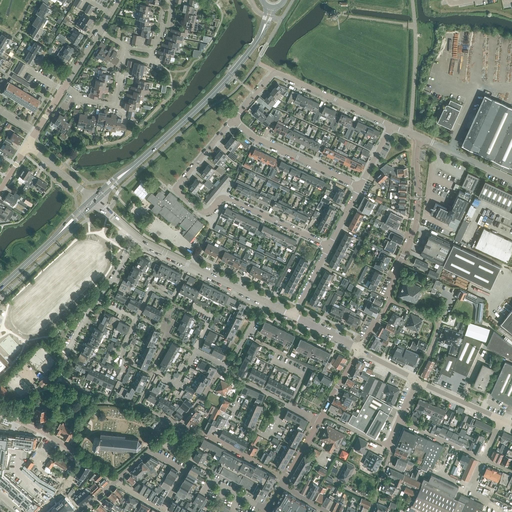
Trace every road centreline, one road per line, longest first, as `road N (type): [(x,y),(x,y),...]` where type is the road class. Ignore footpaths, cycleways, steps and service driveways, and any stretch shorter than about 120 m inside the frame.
road 1 (residential): [(329,246),(228,198),(204,212),(179,193),(232,119)]
road 2 (secondary): [(94,201),(206,99),(257,40)]
road 3 (residential): [(390,299),(417,219),(418,136)]
road 4 (residential): [(359,186),(257,139),(232,119)]
road 5 (residential): [(264,302),(136,236)]
road 6 (residential): [(117,479),(0,414)]
road 7 (residential): [(390,125),(274,70)]
road 8 (secondary): [(0,288),(94,201)]
road 9 (residential): [(91,393),(60,375),(96,300)]
